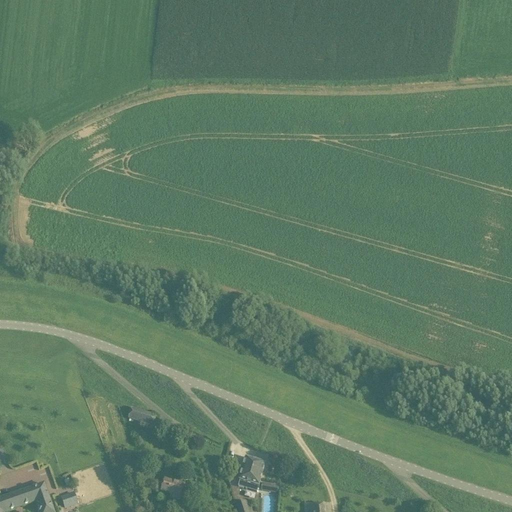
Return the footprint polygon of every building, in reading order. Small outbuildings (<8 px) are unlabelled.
[(130,416),(129,419),(150,426),(150,423),(151,423),(152,417),(153,414),(133,408),(132,411),(131,411),(130,416)] [(246,459),(240,480),(238,487),(258,493),(266,465),(246,459)] [(185,485),(166,479),(164,483),(163,488),(162,491),(172,495),(171,498),(180,501),(182,494),(183,489),(185,485)] [(14,511),(34,505),(36,511),(52,511),(43,485),(0,500),(0,511),(14,511)] [(72,495),(60,499),(65,511),(77,507),(72,495)] [(249,511),(246,501),(236,504),(239,511),(249,511)]
